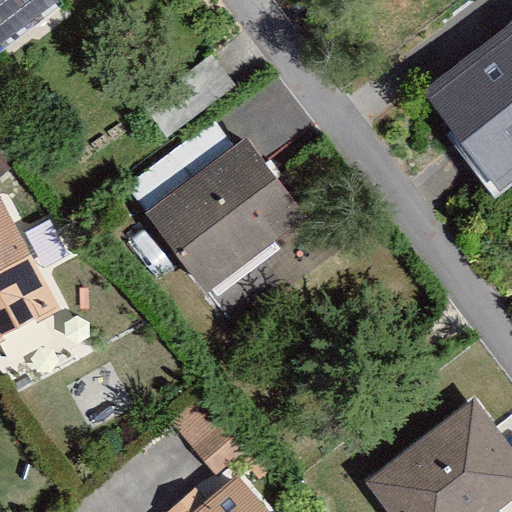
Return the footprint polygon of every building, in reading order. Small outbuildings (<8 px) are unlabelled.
[(0,0),(0,62),(2,64),(82,0),(0,0)] [(511,192),(511,29),(428,96),(508,196),(511,192)] [(253,134),(148,213),(222,312),(327,233),(253,134)] [(0,365),(73,324),(3,203),(0,204),(0,365)] [(511,511),(511,432),(477,388),(364,475),(392,511),(511,511)] [(211,399),(172,435),(221,489),(260,454),(211,399)] [(264,511),(244,488),(216,511),(264,511)]
